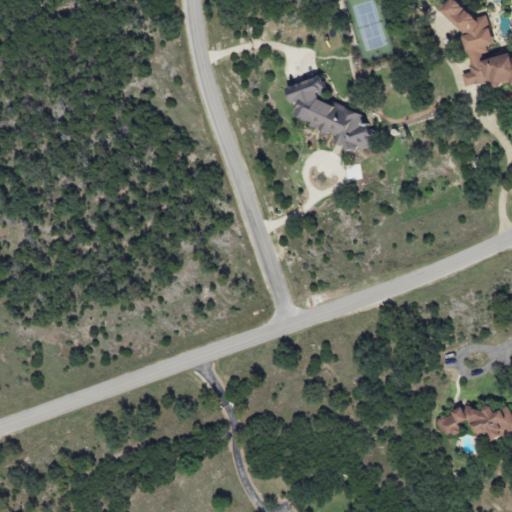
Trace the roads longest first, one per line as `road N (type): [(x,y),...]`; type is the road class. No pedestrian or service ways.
road 1 (residential): [(0,431),(511,238)]
road 2 (residential): [(289,327),(221,135),(192,0)]
